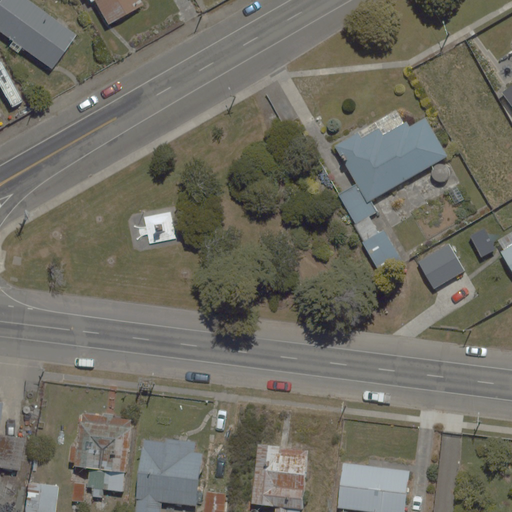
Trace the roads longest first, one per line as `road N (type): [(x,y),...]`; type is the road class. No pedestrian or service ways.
road 1 (residential): [(0,321),(511,385)]
road 2 (secondary): [(41,162),(324,0)]
